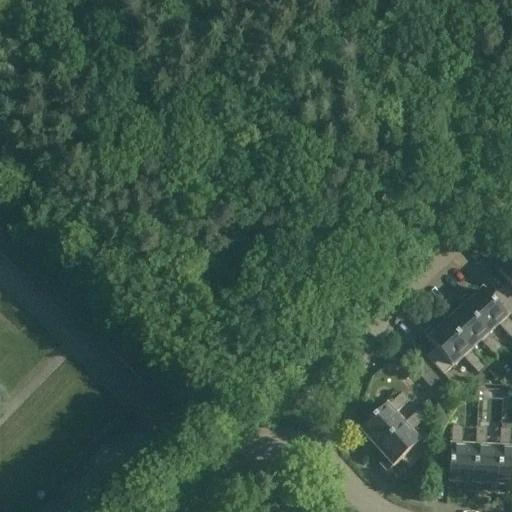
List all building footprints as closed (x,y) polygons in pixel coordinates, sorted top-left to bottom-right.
[(501,277),(508,285),(499,292),(511,306),(511,266),(509,269),(505,265),(498,272),(501,276),(501,277)] [(507,319),(511,315),(511,306),(499,292),(490,300),(483,293),(472,303),(469,299),(461,306),(465,310),(490,336),(500,327),(511,340),(511,324),(507,320),(508,319),(507,319)] [(503,351),(490,336),(465,310),(455,319),(451,315),(443,321),(447,326),(472,352),(482,343),(496,358),(503,351)] [(472,352),(447,326),(437,335),(433,331),(425,338),(429,342),(436,350),(427,358),(444,377),(453,369),(464,359),(478,374),(485,367),(472,352)] [(422,362),(413,370),(430,389),(439,381),(422,362)] [(378,451),(404,426),(395,416),(410,403),(403,395),(388,408),(387,408),(361,432),(371,443),(366,447),(373,455),(378,451)] [(428,454),(420,445),(421,445),(411,434),(426,420),(419,413),(404,426),(378,451),(387,461),(382,465),(389,472),(394,469),(402,462),(410,471),(428,454)] [(475,492),(475,486),(476,450),(462,449),(463,429),(453,428),(452,449),(451,449),(439,448),(438,474),(450,474),(450,485),(465,485),(464,491),(475,492)] [(477,429),(476,450),(475,486),(488,487),(488,492),(499,493),(499,487),(500,451),(486,450),(487,430),(477,429)] [(511,451),(510,452),(511,431),(501,431),(500,451),(499,487),(511,487),(511,451)]
